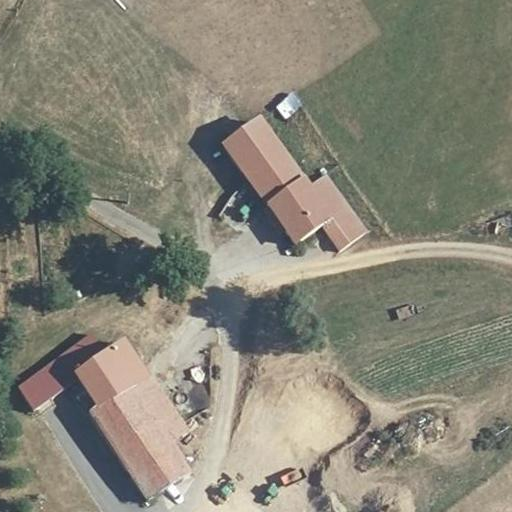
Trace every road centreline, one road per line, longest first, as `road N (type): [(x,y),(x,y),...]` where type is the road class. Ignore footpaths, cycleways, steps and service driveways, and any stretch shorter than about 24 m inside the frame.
road 1 (unclassified): [(142,511),(183,496),(231,436),(224,296),(153,232),(0,141)]
road 2 (track): [(224,296),(473,245),(511,258)]
